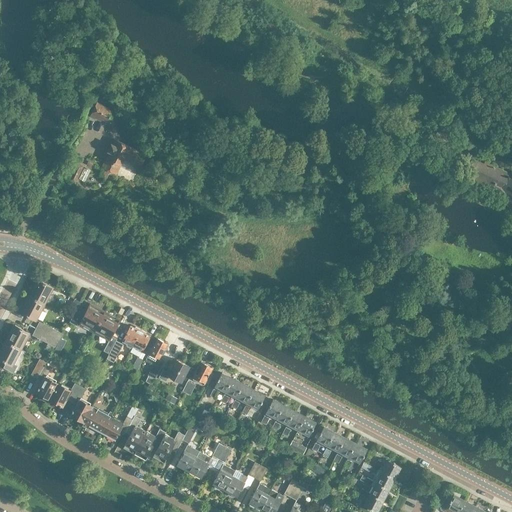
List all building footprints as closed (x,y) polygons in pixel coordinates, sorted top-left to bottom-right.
[(102,120),(103,118),(108,120),(110,117),(111,115),(110,115),(113,110),(97,102),(91,114),(102,120)] [(429,143),(440,151),(452,133),(439,123),(434,130),(438,132),(434,137),(431,134),(427,139),(430,141),(429,143)] [(143,163),(147,154),(116,139),(114,145),(112,143),(108,151),(110,152),(109,154),(106,161),(105,160),(102,167),(103,167),(99,174),(106,178),(110,171),(116,174),(120,164),(121,164),(124,157),(134,162),(136,158),(143,162),(142,163),(143,163)] [(473,180),(491,188),(493,184),(495,184),(496,181),(502,184),(500,187),(511,201),(511,179),(511,180),(509,178),(509,177),(500,173),(502,170),(485,162),(484,164),(474,160),(467,174),(474,178),(473,180)] [(87,180),(89,166),(73,163),(71,177),(87,180)] [(38,279),(30,296),(44,303),(53,287),(38,279)] [(44,303),(30,296),(21,312),(35,320),(44,303)] [(74,298),(66,315),(71,318),(80,304),(81,302),(74,298)] [(71,318),(69,323),(77,328),(80,323),(96,331),(105,314),(89,305),(88,308),(80,304),(71,318)] [(116,340),(116,339),(111,336),(119,321),(105,314),(96,331),(109,338),(103,350),(109,353),(116,340)] [(36,328),(59,340),(62,333),(39,321),(36,328)] [(15,325),(6,341),(20,349),(29,332),(15,325)] [(130,325),(122,341),(122,342),(126,344),(126,345),(126,347),(130,349),(132,348),(133,346),(141,330),(135,327),(135,328),(131,326),(130,325)] [(36,328),(32,335),(55,347),(59,340),(36,328)] [(146,332),(141,330),(133,346),(137,349),(137,351),(145,355),(149,348),(146,346),(151,337),(149,336),(145,333),(146,332)] [(149,353),(155,356),(152,362),(157,364),(168,344),(156,338),(149,353)] [(106,358),(113,362),(123,344),(116,340),(109,353),(106,358)] [(20,349),(6,341),(0,352),(0,359),(6,362),(3,368),(13,373),(17,366),(13,363),(20,349)] [(30,375),(37,378),(44,366),(46,362),(39,359),(30,375)] [(168,376),(182,384),(191,367),(176,359),(174,362),(171,361),(165,372),(162,370),(158,379),(165,382),(168,376)] [(193,378),(203,384),(212,367),(210,366),(210,365),(207,363),(205,364),(201,362),(200,365),(199,365),(195,372),(195,373),(193,378)] [(36,392),(49,399),(58,383),(46,376),(49,369),(44,366),(37,378),(35,381),(40,384),(36,392)] [(215,385),(226,391),(233,378),(222,372),(215,385)] [(226,391),(236,397),(243,383),(233,378),(226,391)] [(183,390),(191,394),(195,385),(188,381),(183,390)] [(67,399),(71,401),(80,386),(74,383),(71,390),(58,383),(49,399),(63,406),(67,399)] [(236,397),(247,402),(254,389),(243,383),(236,397)] [(70,415),(84,422),(93,407),(80,399),(85,389),(80,386),(71,401),(76,404),(70,415)] [(211,396),(215,398),(219,392),(214,389),(211,396)] [(254,389),(247,402),(258,408),(265,395),(254,389)] [(221,401),(226,404),(230,397),(225,395),(221,401)] [(94,404),(99,407),(103,398),(99,396),(94,404)] [(265,412),(276,418),(283,404),(272,399),(265,412)] [(232,407),(237,409),(240,403),(236,400),(232,407)] [(276,418),(287,423),(294,410),(283,404),(276,418)] [(125,432),(126,432),(134,417),(134,416),(138,409),(132,406),(123,423),(108,415),(99,431),(114,439),(118,431),(124,434),(125,432)] [(243,413),(248,415),(251,408),(246,406),(243,413)] [(89,425),(99,431),(108,415),(93,407),(84,422),(82,427),(87,429),(89,425)] [(199,419),(205,423),(211,413),(204,409),(199,419)] [(287,423),(298,429),(305,416),(294,410),(287,423)] [(262,422),(267,425),(270,418),(265,416),(262,422)] [(305,416),(298,429),(309,435),(316,421),(305,416)] [(124,444),(135,451),(145,433),(136,428),(140,420),(134,417),(126,432),(129,434),(124,444)] [(273,428),(278,431),(281,424),(276,422),(273,428)] [(317,439),(327,445),(334,431),(324,426),(317,439)] [(283,434),(288,436),(291,430),(287,427),(283,434)] [(188,443),(194,433),(188,429),(184,436),(182,440),(188,443)] [(164,436),(165,434),(158,430),(154,438),(145,433),(135,451),(147,457),(152,447),(157,449),(164,436)] [(327,445),(338,450),(345,437),(334,431),(327,445)] [(182,440),(184,436),(177,433),(173,441),(164,436),(155,453),(166,459),(171,450),(176,452),(182,440)] [(338,450),(348,456),(355,443),(345,437),(338,450)] [(307,447),(293,440),(289,446),(303,454),(307,447)] [(212,455),(218,458),(225,446),(219,443),(212,455)] [(313,449),(318,452),(321,446),(316,443),(313,449)] [(355,443),(348,456),(359,462),(366,448),(355,443)] [(177,465),(189,471),(197,456),(190,453),(193,447),(187,444),(182,454),(183,454),(177,465)] [(218,458),(225,462),(231,450),(225,446),(218,458)] [(324,455),(328,458),(332,451),(327,449),(324,455)] [(206,467),(211,457),(206,455),(200,451),(197,456),(189,471),(200,477),(206,466),(206,467)] [(334,461),(339,463),(343,457),(338,454),(334,461)] [(345,466),(350,469),(353,462),(348,460),(345,466)] [(387,460),(381,471),(393,478),(397,471),(395,471),(398,466),(387,460)] [(247,477),(235,470),(225,490),(227,491),(228,494),(232,497),(235,496),(236,496),(242,486),(248,489),(261,465),(255,462),(247,477)] [(375,462),(372,467),(379,470),(381,465),(375,462)] [(223,464),(218,473),(219,473),(213,484),(214,484),(215,487),(219,490),(222,489),(225,490),(235,470),(228,466),(223,464)] [(268,469),(261,465),(254,478),(261,481),(268,469)] [(381,471),(375,482),(388,489),(386,488),(389,483),(390,484),(393,478),(381,471)] [(368,478),(365,482),(372,486),(374,481),(368,478)] [(284,493),(290,497),(298,482),(292,479),(284,493)] [(290,497),(297,500),(304,487),(303,487),(304,485),(298,482),(290,497)] [(375,482),(369,493),(380,499),(383,494),(384,495),(388,489),(375,482)] [(249,503),(260,509),(271,489),(259,483),(254,492),(249,503)] [(278,493),(271,489),(260,509),(265,511),(273,511),(278,505),(283,496),(278,493)] [(362,489),(359,494),(366,497),(369,492),(362,489)] [(380,499),(369,493),(363,504),(365,506),(376,511),(382,500),(380,499)] [(450,511),(449,511),(457,511),(464,500),(453,494),(450,501),(443,497),(438,508),(439,510),(441,511),(444,511),(445,508),(450,511)] [(320,511),(328,511),(333,504),(326,500),(320,511)] [(457,511),(471,511),(475,505),(464,500),(457,511)] [(302,511),(298,510),(300,505),(294,502),(290,511),(289,511),(302,511)]
